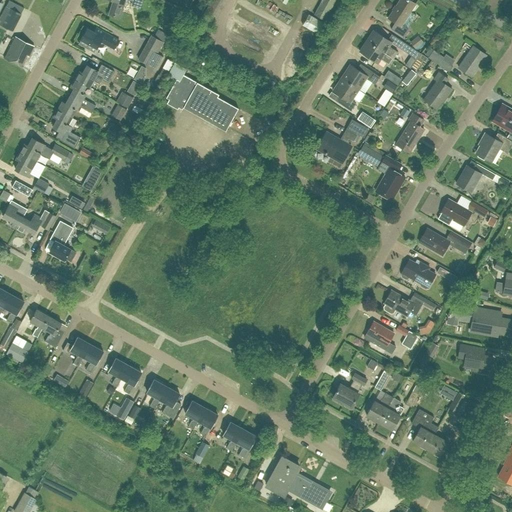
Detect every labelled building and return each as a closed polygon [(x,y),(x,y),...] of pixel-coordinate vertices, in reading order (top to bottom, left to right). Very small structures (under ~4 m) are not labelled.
[(112,0),(117,1),(112,15),(120,18),(125,0),(128,0),(134,2),(134,1),(141,3),(142,0),(112,0)] [(403,37),(408,30),(401,25),(415,4),(409,0),(399,0),(388,18),(395,23),(391,29),(403,37)] [(0,25),(13,32),(24,9),(9,1),(0,17),(0,25)] [(96,48),(97,48),(100,41),(114,49),(118,41),(97,29),(94,33),(87,29),(81,40),(79,44),(94,52),(96,48)] [(374,31),(367,41),(393,59),(397,52),(388,46),(391,42),(374,31)] [(148,42),(160,48),(163,42),(151,35),(148,42)] [(29,57),(34,46),(15,36),(4,58),(21,67),(27,56),(29,57)] [(411,43),(415,48),(423,42),(419,37),(411,43)] [(389,65),(393,59),(367,41),(360,52),(377,63),(380,59),(389,65)] [(406,44),(402,41),(398,47),(398,48),(416,59),(420,54),(406,44)] [(157,54),(160,48),(148,42),(145,47),(157,54)] [(471,76),(486,55),(473,46),(458,68),(471,76)] [(154,60),(157,54),(145,47),(142,53),(154,60)] [(452,67),(441,60),(443,57),(430,48),(425,55),(428,57),(428,58),(448,72),(452,67)] [(151,65),(154,60),(142,53),(138,59),(150,66),(151,65)] [(151,65),(150,66),(156,69),(162,57),(157,54),(154,60),(151,65)] [(448,54),(446,58),(454,63),(456,59),(448,54)] [(75,79),(86,85),(90,78),(93,80),(96,76),(108,83),(114,72),(101,65),(98,72),(87,66),(83,73),(80,71),(75,79)] [(342,79),(358,89),(365,78),(375,84),(380,77),(361,65),(358,70),(351,65),(342,79)] [(135,80),(142,84),(146,77),(146,68),(142,66),(135,80)] [(411,69),(406,75),(411,79),(416,73),(411,69)] [(161,70),(158,76),(163,79),(167,73),(161,70)] [(388,70),(384,76),(398,84),(401,78),(388,70)] [(443,102),(452,89),(444,84),(448,79),(439,72),(435,77),(438,80),(424,99),(419,96),(436,109),(442,102),(443,102)] [(218,95),(183,75),(179,81),(176,80),(166,98),(169,100),(167,104),(177,110),(180,106),(225,131),(238,109),(217,97),(218,95)] [(82,93),(86,85),(75,79),(71,87),(74,89),(70,96),(93,109),(95,106),(83,99),(85,94),(82,93)] [(364,94),(358,89),(342,79),(333,92),(340,97),(337,102),(351,111),(356,104),(350,100),(352,98),(359,102),(364,94)] [(133,81),(127,91),(135,96),(141,85),(133,81)] [(384,88),(391,93),(396,86),(389,81),(384,88)] [(127,108),(133,98),(122,92),(116,101),(127,108)] [(91,113),(93,109),(70,96),(66,104),(63,102),(58,110),(72,118),(79,106),(91,113)] [(111,115),(120,120),(127,110),(117,104),(111,115)] [(400,114),(406,118),(410,110),(404,107),(400,114)] [(511,110),(509,112),(500,107),(492,121),(511,132),(511,110)] [(66,129),(72,118),(58,110),(54,118),(57,120),(53,127),(63,133),(59,140),(72,147),(74,148),(80,137),(78,136),(66,129)] [(370,128),(375,121),(362,112),(357,119),(370,128)] [(409,153),(424,129),(420,127),(424,120),(413,113),(409,120),(411,121),(396,145),(409,153)] [(105,133),(115,139),(122,128),(112,122),(105,133)] [(353,142),(358,134),(346,128),(340,140),(326,132),(316,149),(342,163),(351,146),(347,144),(350,140),(353,142)] [(498,141),(485,133),(481,141),(483,142),(476,153),(485,158),(484,158),(491,162),(498,149),(507,154),(511,144),(511,141),(506,138),(501,135),(498,141)] [(28,146),(25,144),(21,152),(37,161),(41,154),(49,159),(52,154),(64,161),(69,153),(55,145),(52,150),(47,147),(32,138),(28,146)] [(357,155),(376,165),(381,156),(363,145),(357,155)] [(90,159),(93,153),(82,147),(79,153),(90,159)] [(37,161),(21,152),(16,160),(19,162),(15,169),(30,177),(34,169),(33,168),(37,161)] [(391,201),(405,177),(397,173),(401,165),(385,155),(377,169),(385,174),(375,191),(391,201)] [(103,169),(94,164),(82,186),(91,191),(103,169)] [(481,174),(492,180),(495,175),(477,164),(473,169),(467,166),(456,184),(470,192),(481,174)] [(497,183),(506,188),(509,182),(500,177),(497,183)] [(44,193),(49,184),(38,178),(33,187),(44,193)] [(32,189),(16,180),(12,187),(28,196),(32,189)] [(85,203),(72,196),(69,201),(82,208),(85,203)] [(467,210),(448,199),(440,212),(441,213),(438,219),(449,225),(452,219),(464,226),(471,213),(473,214),(475,211),(484,217),(488,210),(472,201),(468,207),(467,210)] [(92,203),(88,201),(84,208),(88,211),(92,203)] [(9,224),(17,228),(23,217),(27,210),(19,206),(11,202),(3,217),(10,221),(9,224)] [(65,204),(60,213),(70,218),(75,210),(65,204)] [(23,217),(17,228),(25,233),(26,230),(34,234),(39,224),(42,226),(48,230),(56,216),(45,210),(40,218),(34,214),(30,221),(23,217)] [(491,217),(488,222),(494,225),(496,220),(491,217)] [(65,259),(71,262),(76,252),(63,245),(73,228),(60,221),(50,239),(55,242),(50,252),(65,260),(65,259)] [(110,227),(104,224),(101,231),(106,234),(110,227)] [(445,239),(426,229),(419,242),(442,255),(448,244),(465,253),(471,242),(450,231),(445,239)] [(481,248),(485,241),(478,236),(474,243),(481,248)] [(417,264),(409,260),(402,271),(403,271),(402,273),(401,275),(401,277),(405,280),(408,279),(409,277),(410,275),(410,276),(410,275),(414,278),(413,280),(420,283),(420,284),(420,286),(425,289),(428,288),(435,275),(427,270),(429,267),(418,261),(417,264)] [(502,272),(506,266),(496,261),(492,268),(502,272)] [(454,283),(457,277),(439,267),(436,273),(454,283)] [(511,273),(507,273),(503,293),(511,295),(511,273)] [(0,314),(4,307),(11,295),(0,288),(0,314)] [(391,290),(384,303),(385,304),(384,307),(384,309),(391,313),(393,313),(395,310),(407,317),(409,312),(416,315),(422,304),(432,310),(435,304),(414,292),(409,301),(391,290)] [(488,294),(478,291),(476,297),(487,300),(488,294)] [(12,312),(11,314),(10,314),(6,320),(12,323),(16,314),(17,314),(24,302),(11,295),(4,307),(12,312)] [(454,306),(448,316),(457,318),(460,307),(454,306)] [(471,324),(470,331),(482,333),(497,336),(498,333),(510,335),(511,324),(511,319),(497,317),(498,311),(474,307),(471,324)] [(37,337),(42,328),(49,316),(36,309),(30,321),(38,326),(37,329),(36,328),(32,334),(37,337)] [(59,328),(61,323),(49,316),(42,328),(51,333),(49,335),(48,335),(45,341),(55,347),(64,332),(59,328)] [(421,335),(429,333),(435,323),(430,320),(426,327),(419,329),(421,335)] [(391,353),(395,346),(388,342),(394,333),(373,321),(364,338),(391,353)] [(406,336),(409,331),(399,325),(395,331),(406,336)] [(10,327),(0,344),(7,348),(16,330),(10,327)] [(418,336),(409,331),(406,336),(402,343),(411,349),(418,336)] [(67,343),(66,344),(63,351),(69,354),(71,350),(79,354),(77,357),(73,363),(78,366),(83,357),(90,344),(77,337),(73,345),(71,344),(67,343)] [(27,351),(12,343),(6,353),(21,362),(27,351)] [(432,343),(425,353),(429,356),(435,345),(432,343)] [(103,352),(90,344),(83,357),(91,361),(90,364),(89,363),(85,370),(91,373),(96,364),(103,352)] [(488,371),(490,371),(493,356),(484,355),(485,348),(460,344),(458,358),(465,359),(463,366),(472,368),(472,371),(487,374),(488,371)] [(117,387),(122,378),(121,378),(122,378),(128,366),(115,358),(108,371),(117,376),(116,378),(115,378),(111,384),(117,387)] [(371,360),(367,367),(373,370),(377,363),(371,360)] [(128,366),(122,378),(121,378),(122,378),(129,383),(128,385),(127,385),(124,391),(129,394),(134,385),(141,373),(128,366)] [(380,390),(389,375),(383,372),(374,387),(380,390)] [(394,372),(391,378),(400,382),(403,377),(394,372)] [(362,384),(364,385),(367,380),(354,373),(351,378),(354,380),(348,389),(340,384),(333,397),(351,407),(358,394),(356,393),(362,384)] [(63,379),(60,384),(65,387),(68,381),(63,379)] [(78,396),(84,400),(93,383),(87,379),(78,396)] [(160,399),(167,387),(154,380),(147,392),(155,397),(154,399),(153,399),(150,405),(155,408),(160,399)] [(421,393),(424,386),(419,383),(415,390),(421,393)] [(180,394),(167,387),(160,399),(168,404),(166,406),(162,412),(173,418),(181,404),(176,401),(180,394)] [(452,390),(448,398),(452,400),(457,392),(452,390)] [(411,407),(418,394),(412,391),(405,404),(411,407)] [(464,400),(468,402),(470,397),(466,395),(466,396),(458,392),(449,408),(456,412),(464,400)] [(379,422),(393,397),(385,393),(379,404),(374,401),(366,415),(379,422)] [(401,401),(393,397),(379,422),(392,429),(400,416),(404,409),(398,406),(401,401)] [(124,420),(132,405),(126,401),(118,416),(124,420)] [(193,430),(198,421),(198,420),(205,408),(192,401),(185,413),(194,418),(192,421),(191,420),(188,427),(193,430)] [(132,424),(140,409),(133,405),(125,420),(132,424)] [(206,425),(204,428),(204,427),(200,433),(205,436),(210,427),(211,428),(218,415),(205,408),(198,420),(198,421),(206,425)] [(426,448),(434,435),(424,430),(428,422),(430,423),(433,417),(419,409),(411,423),(417,427),(418,426),(420,428),(413,441),(426,448)] [(231,451),(236,442),(236,441),(243,429),(230,422),(223,434),(232,439),(230,442),(230,441),(226,448),(231,451)] [(243,429),(236,441),(236,442),(244,446),(243,449),(242,448),(238,455),(244,458),(249,449),(256,436),(243,429)] [(434,435),(426,448),(440,456),(447,443),(449,444),(454,436),(448,432),(443,440),(434,435)] [(202,442),(195,454),(202,458),(209,446),(202,442)] [(221,443),(214,454),(218,457),(225,446),(221,443)] [(511,445),(506,457),(508,458),(505,465),(499,477),(511,484),(511,445)] [(287,488),(296,473),(299,467),(282,457),(266,485),(284,495),(287,488)] [(233,468),(227,464),(222,473),(228,476),(233,468)] [(243,480),(249,469),(243,466),(237,477),(243,480)] [(296,473),(287,488),(322,507),(330,492),(296,473)] [(264,483),(258,480),(253,488),(260,491),(264,483)] [(23,511),(33,511),(40,497),(33,493),(23,511)]
